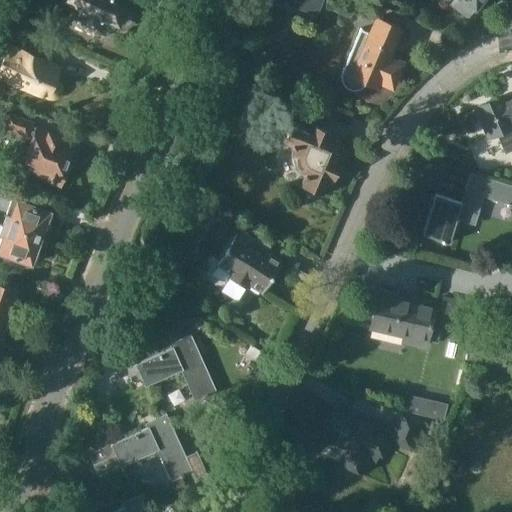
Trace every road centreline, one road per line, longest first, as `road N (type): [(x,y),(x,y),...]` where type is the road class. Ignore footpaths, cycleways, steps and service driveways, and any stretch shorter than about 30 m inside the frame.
road 1 (residential): [(511,39),(458,67),(422,100),(376,169),(228,511)]
road 2 (residential): [(212,0),(68,364),(20,511)]
